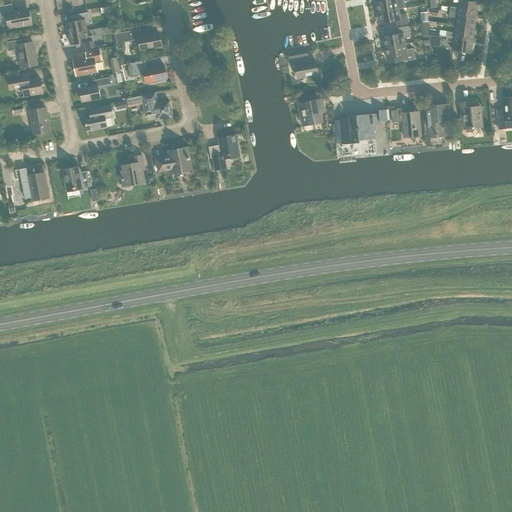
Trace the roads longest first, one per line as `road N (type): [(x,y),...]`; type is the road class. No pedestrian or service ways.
road 1 (primary): [(511,247),(299,270),(0,325)]
road 2 (residential): [(339,0),(358,94),(511,80)]
road 3 (residential): [(166,0),(191,127),(75,152)]
road 4 (residential): [(75,152),(46,0)]
